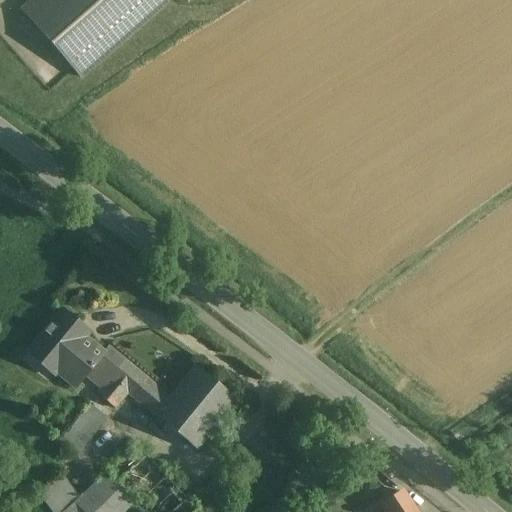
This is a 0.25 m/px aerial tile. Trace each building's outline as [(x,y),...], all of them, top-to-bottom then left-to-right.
[(33,0),(22,10),(81,78),(168,0),(33,0)] [(63,310),(25,355),(27,356),(30,353),(52,371),(49,375),(51,377),(55,372),(76,390),(85,379),(94,368),(105,355),(102,353),(74,329),(79,324),(63,310)] [(102,353),(105,355),(94,368),(110,381),(123,361),(107,347),(102,353)] [(110,381),(102,393),(99,398),(116,411),(127,395),(156,416),(169,399),(123,361),(110,381)] [(169,399),(156,416),(196,449),(239,396),(199,363),(169,399)] [(110,381),(94,368),(85,379),(102,393),(110,381)] [(104,420),(86,405),(55,443),(74,458),(104,420)] [(145,458),(119,485),(145,511),(192,511),(196,509),(145,458)] [(63,479),(41,496),(53,511),(88,511),(70,488),(63,479)] [(381,505),(385,511),(415,511),(402,492),(381,505)]
